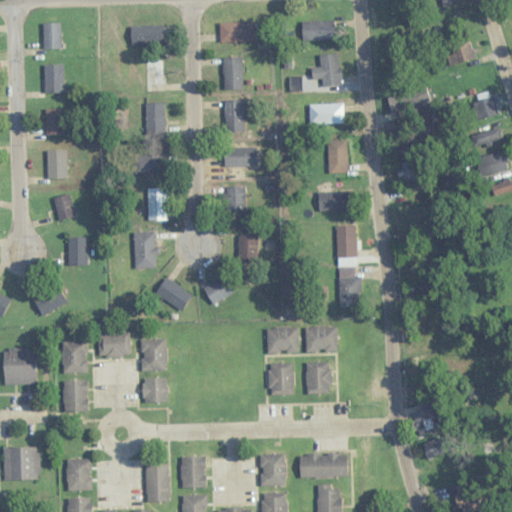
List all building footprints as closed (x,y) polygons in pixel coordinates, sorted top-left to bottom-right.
[(334,20),(301,20),(301,39),(334,39),(334,20)] [(43,22),(43,47),(61,47),(61,22),(43,22)] [(253,41),(253,22),(220,22),(220,41),(253,41)] [(130,25),(130,45),(163,45),(163,25),(130,25)] [(473,60),(471,41),(451,43),(452,53),(447,54),(448,63),(473,60)] [(338,53),(319,54),(320,67),(311,68),(311,78),(320,78),(321,86),(340,85),(338,53)] [(223,88),(242,88),(242,57),(223,57),(223,88)] [(163,92),(163,61),(144,61),(144,92),(163,92)] [(64,92),(64,64),(44,64),(44,92),(64,92)] [(386,98),(391,115),(430,104),(425,87),(386,98)] [(487,97),(485,93),(472,97),(479,119),(500,112),(495,95),(487,97)] [(243,100),(224,100),(224,131),(243,131),(243,100)] [(146,102),(146,133),(165,133),(165,102),(146,102)] [(342,123),(342,104),(309,104),(309,123),(342,123)] [(45,109),(45,134),(64,134),(64,109),(45,109)] [(502,141),(500,128),(473,133),(475,145),(502,141)] [(347,172),(347,139),(328,139),(328,172),(347,172)] [(256,147),(223,147),(223,166),(256,166),(256,147)] [(47,178),(66,178),(66,149),(47,149),(47,178)] [(508,170),(505,151),(476,156),(479,175),(508,170)] [(168,154),(134,155),(135,174),(169,174),(168,154)] [(511,178),(491,186),(495,196),(511,189),(511,178)] [(245,186),(223,186),(223,217),(245,217),(245,186)] [(166,188),(148,188),(148,219),(166,219),(166,188)] [(318,210),(350,210),(350,192),(318,192),(318,210)] [(60,221),(76,216),(69,193),(53,198),(60,221)] [(356,225),(336,225),(336,257),(356,257),(356,225)] [(238,261),(256,261),(256,229),(238,229),(238,261)] [(155,268),(155,231),(134,231),(134,268),(155,268)] [(87,265),(87,236),(69,236),(69,265),(87,265)] [(361,276),(355,276),(355,268),(339,268),(339,308),(361,308),(361,276)] [(203,287),(212,304),(237,290),(228,273),(203,287)] [(155,292),(181,311),(192,295),(166,277),(155,292)] [(67,302),(57,284),(32,298),(42,316),(67,302)] [(10,300),(0,294),(0,316),(1,317),(10,300)] [(267,353),(298,353),(298,327),(267,327),(267,353)] [(337,352),(337,327),(305,327),(305,352),(337,352)] [(129,333),(100,333),(100,357),(129,357),(129,333)] [(141,339),(141,370),(166,370),(166,339),(141,339)] [(87,341),(62,341),(63,413),(87,413),(87,341)] [(35,348),(3,348),(3,384),(35,384),(35,348)] [(306,362),(306,394),(330,394),(330,362),(306,362)] [(292,363),(268,363),(268,396),(292,396),(292,363)] [(166,402),(166,378),(142,378),(142,402),(166,402)] [(418,436),(444,429),(439,407),(412,413),(418,436)] [(441,439),(423,443),(427,459),(444,455),(441,439)] [(39,447),(4,447),(4,480),(39,480),(39,447)] [(300,477),(347,477),(347,454),(300,454),(300,477)] [(260,486),(284,486),(284,455),(260,455),(260,486)] [(205,488),(205,457),(181,457),(181,488),(205,488)] [(67,459),(67,490),(91,490),(91,459),(67,459)] [(168,501),(168,464),(146,464),(146,501),(168,501)] [(317,511),(340,511),(341,484),(317,484),(317,511)] [(285,511),(286,492),(262,492),(262,511),(285,511)] [(182,495),(182,511),(206,511),(207,495),(182,495)] [(90,511),(91,498),(67,498),(67,511),(90,511)]
